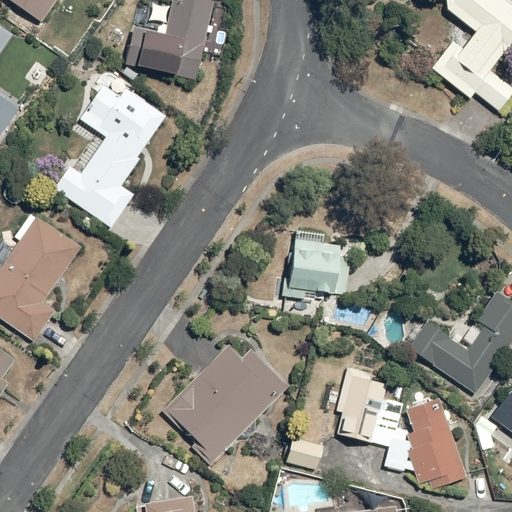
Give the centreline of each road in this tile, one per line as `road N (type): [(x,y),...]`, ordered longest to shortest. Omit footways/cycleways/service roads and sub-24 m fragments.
road 1 (residential): [(274,90),(234,167),(0,505)]
road 2 (residential): [(274,90),(397,134),(511,200)]
